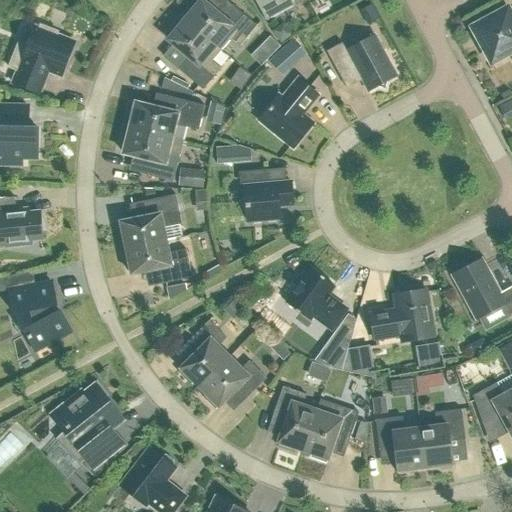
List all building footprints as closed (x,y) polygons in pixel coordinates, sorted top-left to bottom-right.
[(188,17),(185,21),(221,51),(230,41),(239,48),(257,26),(232,6),(223,17),(202,1),(200,2),(197,0),(196,0),(185,14),(188,17)] [(254,0),(266,21),(295,6),(291,0),(254,0)] [(511,16),(508,8),(474,27),(483,42),(480,43),(491,64),(511,52),(511,16)] [(221,51),(185,21),(182,24),(179,22),(166,36),(170,39),(168,41),(189,58),(179,70),(204,91),(222,69),(213,61),(221,51)] [(44,78),(47,71),(61,77),(75,42),(57,35),(58,32),(40,25),(39,29),(35,27),(28,46),(19,42),(9,68),(18,71),(13,84),(40,94),(45,80),(44,78)] [(343,83),(356,76),(358,79),(361,77),(368,92),(377,87),(385,89),(387,81),(397,77),(375,36),(346,51),(342,44),(327,52),(343,83)] [(285,75),(310,53),(296,37),(271,59),(285,75)] [(261,46),(269,52),(275,44),(268,38),(261,46)] [(279,96),(259,121),(293,148),(313,124),(302,115),(318,96),(298,79),(282,99),(279,96)] [(129,113),(125,127),(172,139),(175,125),(199,130),(205,106),(165,96),(162,109),(137,103),(134,114),(129,113)] [(203,120),(217,124),(223,108),(208,103),(203,120)] [(0,164),(22,165),(22,158),(37,159),(38,129),(28,128),(28,107),(1,106),(0,128),(0,127),(0,164)] [(172,139),(125,127),(122,142),(127,143),(124,154),(151,161),(148,175),(173,182),(180,156),(168,153),(172,139)] [(212,146),(213,163),(248,161),(247,149),(236,145),(212,146)] [(187,168),(184,186),(204,189),(207,171),(187,168)] [(245,188),(248,222),(280,219),(279,207),(293,205),(291,182),(268,184),(267,170),(239,173),(240,188),(245,188)] [(190,189),(191,201),(193,201),(193,209),(203,209),(203,189),(190,189)] [(118,228),(123,249),(166,241),(163,228),(182,224),(176,195),(147,201),(150,217),(121,223),(122,227),(118,228)] [(0,245),(13,245),(25,247),(26,244),(31,243),(31,239),(43,238),(42,232),(45,231),(41,220),(41,214),(29,215),(29,211),(17,212),(15,197),(0,197),(0,245)] [(166,241),(123,249),(127,271),(131,270),(132,274),(162,268),(166,284),(192,278),(186,249),(168,253),(166,241)] [(511,287),(500,294),(481,260),(453,276),(476,319),(504,304),(511,316),(511,315),(511,287)] [(309,320),(312,316),(332,330),(346,310),(327,296),(334,286),(311,269),(287,304),(309,320)] [(51,282),(9,290),(13,314),(30,310),(33,325),(24,330),(36,352),(71,333),(60,311),(56,313),(54,306),(56,305),(51,282)] [(401,336),(402,343),(434,337),(426,290),(394,296),(396,310),(370,315),(375,340),(401,336)] [(232,298),(221,310),(230,319),(241,308),(232,298)] [(348,316),(336,333),(349,343),(355,321),(348,316)] [(194,381),(200,387),(229,358),(218,347),(227,339),(209,321),(190,340),(200,350),(178,373),(190,385),(194,381)] [(417,347),(421,371),(445,367),(441,343),(417,347)] [(344,371),(373,377),(368,346),(350,349),(344,371)] [(292,353),(286,347),(278,354),(285,361),(292,353)] [(324,349),(315,361),(332,369),(342,371),(344,363),(324,349)] [(203,398),(215,410),(238,388),(248,398),(267,379),(250,361),(241,370),(229,358),(200,387),(207,394),(203,398)] [(431,388),(429,376),(417,377),(420,396),(432,394),(431,388)] [(109,395),(97,381),(96,382),(98,384),(84,395),(83,392),(53,416),(65,431),(61,434),(60,444),(95,478),(128,445),(111,428),(123,419),(106,398),(109,395)] [(503,419),(511,435),(511,391),(504,396),(497,383),(473,396),(483,425),(497,418),(503,419)] [(296,448),(304,451),(317,411),(303,406),(306,395),(283,387),(274,412),(288,417),(277,447),(294,453),(296,448)] [(373,399),(375,415),(389,413),(387,397),(373,399)] [(310,458),(326,464),(337,434),(350,438),(359,413),(335,405),(332,416),(317,411),(304,451),(311,454),(310,458)] [(420,428),(425,469),(440,467),(441,470),(453,468),(449,442),(465,440),(461,410),(435,413),(436,426),(420,428)] [(395,449),(399,475),(410,474),(410,471),(425,469),(420,428),(404,430),(402,417),(376,420),(379,451),(395,449)] [(22,433),(0,453),(0,468),(2,471),(31,443),(22,433)] [(150,448),(120,486),(146,506),(148,503),(159,511),(173,511),(185,497),(172,486),(171,488),(164,483),(175,469),(173,467),(174,461),(166,455),(161,457),(150,448)] [(247,511),(217,497),(209,511),(247,511)]
